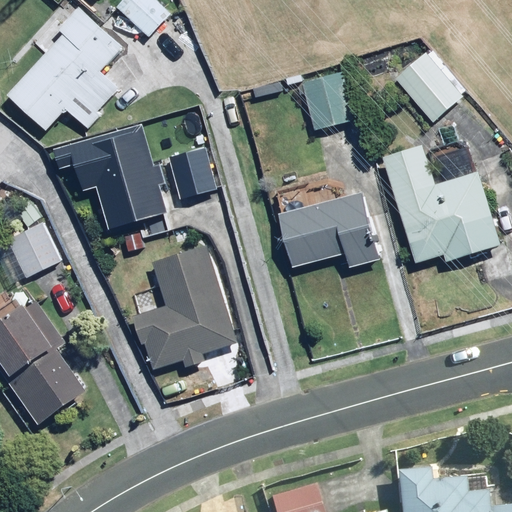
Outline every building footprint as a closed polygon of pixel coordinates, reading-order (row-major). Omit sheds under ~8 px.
[(171,14),(156,0),(118,0),(113,6),(149,38),(171,14)] [(65,35),(9,96),(47,131),(67,110),(88,129),(101,115),(97,112),(120,88),(101,72),(124,47),(81,8),(60,30),(65,35)] [(430,51),(394,77),(430,125),(465,98),(430,51)] [(357,122),(343,72),(302,84),(316,133),(357,122)] [(55,151),(61,170),(77,165),(84,191),(98,187),(110,229),(168,213),(144,126),(55,151)] [(448,263),(503,246),(480,172),(477,173),(468,147),(429,159),(425,146),(385,158),(418,263),(445,255),(448,263)] [(208,148),(169,158),(180,199),(219,188),(208,148)] [(328,179),(273,193),(293,269),(347,255),(350,269),(382,261),(365,193),(347,198),(344,187),(343,183),(328,179)] [(63,261),(43,221),(7,239),(27,279),(63,261)] [(208,246),(155,263),(168,306),(133,317),(142,346),(148,345),(155,370),(238,344),(208,246)] [(68,343),(38,300),(0,326),(0,370),(39,427),(89,393),(59,350),(68,343)] [(433,469),(400,471),(403,511),(493,511),(491,474),(433,478),(433,469)] [(326,511),(318,484),(273,497),(276,511),(326,511)]
